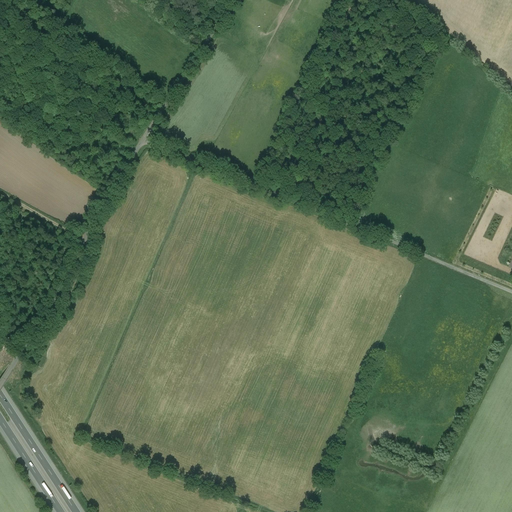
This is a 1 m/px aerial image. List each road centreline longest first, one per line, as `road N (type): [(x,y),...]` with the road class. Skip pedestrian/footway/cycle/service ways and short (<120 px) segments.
road 1 (unclassified): [(143,138),(511,291)]
road 2 (unclassified): [(0,385),(143,138)]
road 3 (track): [(86,236),(90,252),(23,385),(34,417)]
road 4 (unclassified): [(143,138),(233,0)]
road 5 (motorway): [(76,511),(0,394)]
